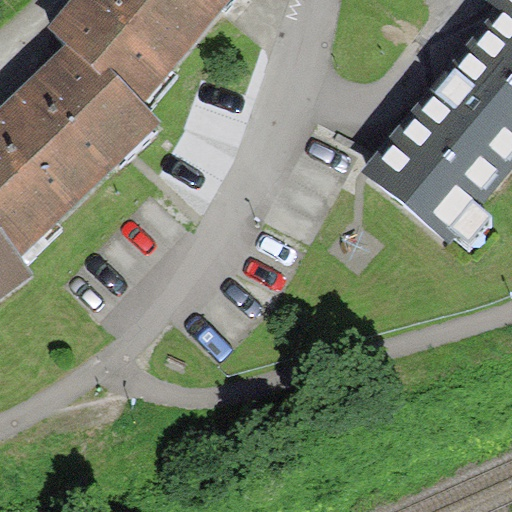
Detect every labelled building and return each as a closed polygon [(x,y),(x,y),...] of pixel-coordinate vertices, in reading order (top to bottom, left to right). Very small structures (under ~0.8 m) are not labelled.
[(63,0),(48,18),(69,36),(131,91),(211,0),(63,0)] [(511,0),(497,0),(507,8),(511,12),(511,0)] [(367,160),(438,225),(511,144),(511,12),(507,8),(367,160)] [(69,36),(0,104),(0,228),(12,244),(148,112),(131,91),(69,36)] [(0,275),(23,258),(12,244),(0,228),(0,275)]
